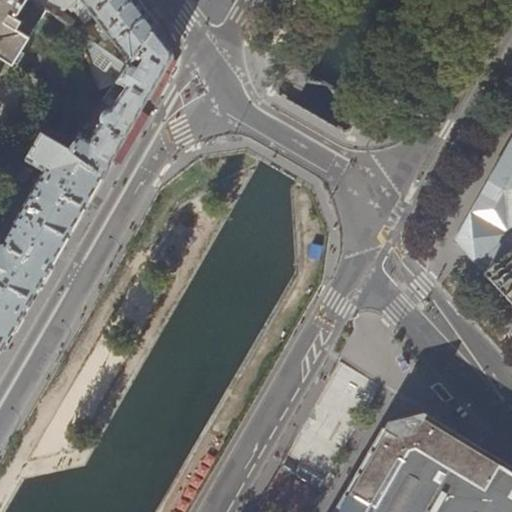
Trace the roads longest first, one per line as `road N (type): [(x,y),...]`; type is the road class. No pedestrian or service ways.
road 1 (residential): [(0,427),(215,64)]
road 2 (residential): [(212,511),(366,237)]
road 3 (residential): [(504,0),(366,237)]
road 4 (unclassified): [(215,64),(260,122),(343,172),(366,237)]
road 5 (residential): [(366,237),(374,279),(396,311),(511,412)]
